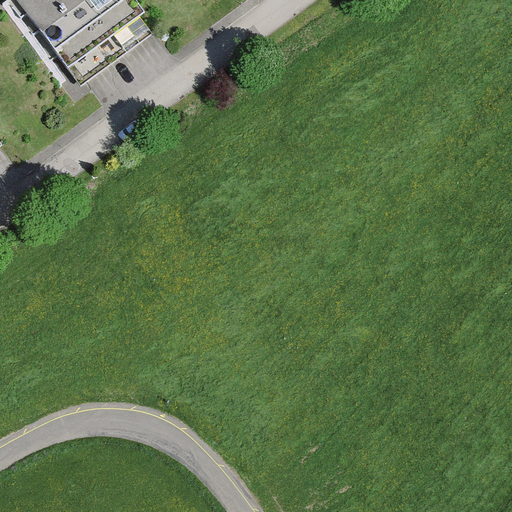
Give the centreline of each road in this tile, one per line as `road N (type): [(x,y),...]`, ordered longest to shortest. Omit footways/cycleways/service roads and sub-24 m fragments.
road 1 (residential): [(280,0),(0,210)]
road 2 (residential): [(0,457),(51,428),(137,424),(191,449),(239,511)]
